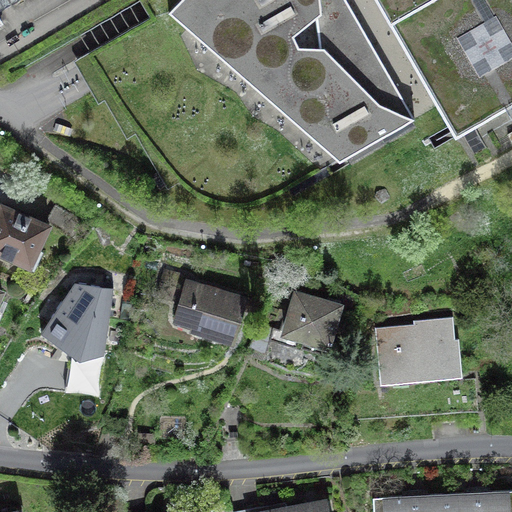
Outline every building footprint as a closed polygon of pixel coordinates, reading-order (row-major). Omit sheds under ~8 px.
[(0,0),(0,25),(3,24),(0,19),(0,11),(19,0),(0,0)] [(511,0),(178,0),(170,9),(340,161),(414,118),(346,0),(376,0),(455,138),(511,105),(511,0)] [(43,223),(1,204),(0,207),(0,251),(30,266),(50,223),(69,235),(80,218),(56,204),(43,223)] [(244,308),(247,299),(187,281),(188,277),(164,269),(158,292),(180,299),(175,316),(194,322),(192,328),(232,340),(242,307),(244,308)] [(97,395),(114,287),(75,281),(40,331),(69,351),(64,389),(97,395)] [(325,353),(339,305),(296,292),(284,331),(260,324),(249,346),(266,353),(271,340),(302,349),(303,346),(325,353)] [(461,376),(458,338),(453,338),(451,315),(413,319),(413,323),(375,327),(380,383),(461,376)] [(127,406),(111,401),(102,430),(118,435),(127,406)] [(239,402),(221,403),(223,435),(241,434),(239,402)] [(511,511),(511,489),(477,491),(478,511),(511,511)] [(478,511),(477,491),(445,493),(446,511),(478,511)] [(446,511),(445,493),(414,494),(415,511),(446,511)] [(415,511),(414,494),(374,496),(374,511),(415,511)] [(327,511),(325,501),(286,509),(284,502),(233,511),(232,511),(327,511)]
